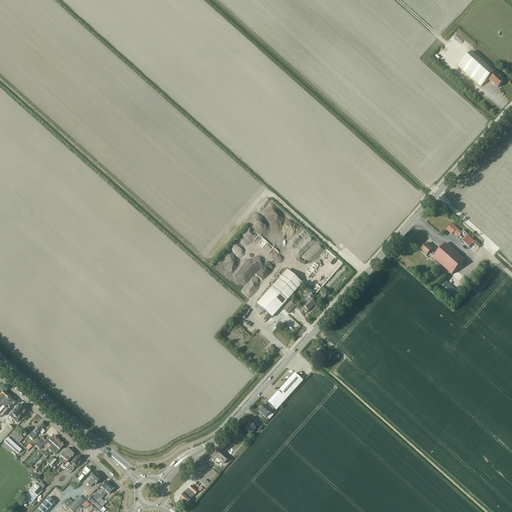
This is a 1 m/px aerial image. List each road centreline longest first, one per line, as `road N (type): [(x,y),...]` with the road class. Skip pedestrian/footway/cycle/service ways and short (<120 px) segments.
road 1 (tertiary): [(179,461),(219,436),(511,110)]
road 2 (secondary): [(98,445),(0,357)]
